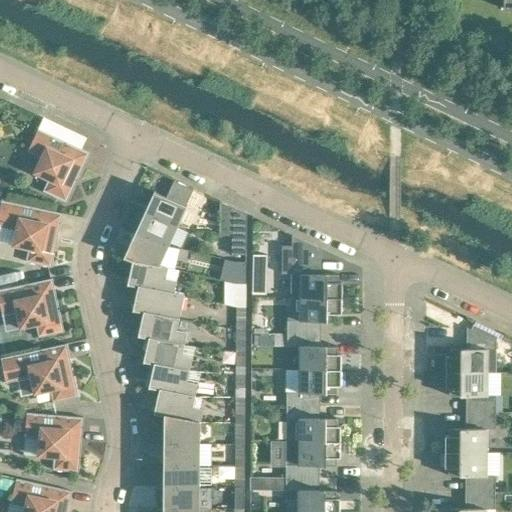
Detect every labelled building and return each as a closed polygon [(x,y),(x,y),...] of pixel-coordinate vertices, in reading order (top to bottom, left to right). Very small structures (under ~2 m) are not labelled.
[(511,0),(503,0),(504,9),(511,9),(511,0)] [(90,153),(81,148),(85,139),(85,140),(86,138),(44,118),(27,152),(41,158),(34,173),(49,180),(43,191),(66,202),(90,153)] [(177,226),(194,189),(174,180),(174,181),(166,197),(155,192),(154,191),(145,212),(177,226)] [(0,226),(16,230),(13,246),(29,249),(26,262),(51,267),(63,214),(0,199),(0,226)] [(220,202),(220,235),(232,235),(232,207),(220,202)] [(247,214),(232,207),(232,235),(232,255),(246,255),(247,214)] [(138,211),(134,220),(138,226),(136,230),(136,232),(168,246),(169,242),(177,226),(145,212),(144,214),(138,211)] [(159,265),(168,246),(136,232),(124,258),(125,258),(125,257),(133,261),(133,260),(167,268),(167,267),(159,265)] [(282,246),(282,274),(292,274),(291,297),(301,297),(342,298),(342,282),(338,281),(338,274),(317,274),(317,247),(292,235),(292,236),(292,246),(282,246)] [(254,255),(253,271),(267,271),(267,255),(254,255)] [(129,284),(138,286),(183,296),(183,295),(173,293),(175,281),(165,279),(167,268),(133,260),(133,261),(128,285),(129,285),(129,284)] [(237,262),(231,283),(237,284),(246,284),(246,262),(237,262)] [(36,325),(39,337),(64,332),(52,278),(0,289),(0,304),(3,316),(17,313),(20,328),(36,325)] [(246,298),(246,284),(237,284),(237,298),(246,298)] [(178,320),(183,296),(138,286),(133,311),(134,311),(134,310),(144,312),(178,320)] [(342,314),(342,298),(301,297),(301,321),(287,320),(287,333),(317,334),(317,321),(338,321),(338,314),(342,314)] [(246,321),(246,307),(237,307),(237,321),(246,321)] [(144,312),(138,336),(139,337),(140,336),(149,338),(183,346),(186,333),(175,331),(178,320),(144,312)] [(246,343),(246,329),(236,329),(236,343),(246,343)] [(446,356),(445,372),(487,372),(487,349),(496,349),(496,342),(471,329),(471,348),(450,348),(449,356),(446,356)] [(272,346),(272,334),(261,333),(261,335),(260,345),(260,346),(272,346)] [(300,369),(341,370),(341,354),(338,353),(338,346),(316,346),(317,334),(287,333),(287,346),(300,346),(300,369)] [(181,356),(183,346),(149,338),(143,362),(145,362),(154,364),(188,371),(191,358),(181,356)] [(35,393),(50,390),(53,403),(78,397),(67,344),(1,358),(6,383),(31,378),(35,393)] [(245,366),(245,352),(236,352),(236,366),(245,366)] [(150,388),(160,390),(160,389),(194,397),(197,384),(186,382),(188,371),(154,364),(149,388),(150,388)] [(341,386),(341,370),(300,369),(300,393),(287,392),(287,405),(316,406),(316,393),(337,393),(337,386),(341,386)] [(445,372),(445,388),(449,388),(449,395),(470,396),(470,412),(496,412),(496,395),(487,395),(487,372),(445,372)] [(245,388),(245,374),(236,374),(236,388),(245,388)] [(191,408),(194,397),(160,389),(160,390),(154,414),(155,414),(155,413),(164,415),(199,422),(202,410),(191,408)] [(245,411),(245,397),(236,397),(236,411),(245,411)] [(286,418),(286,441),(341,442),(341,425),(337,425),(337,418),(320,418),(316,418),(316,406),(287,405),(286,418)] [(13,430),(25,431),(27,413),(15,412),(13,430)] [(445,435),(445,452),(486,452),(486,429),(495,429),(496,412),(470,412),(470,429),(449,428),(449,436),(445,435)] [(53,470),(79,472),(84,418),(27,413),(25,431),(25,438),(40,440),(38,456),(54,457),(53,470)] [(164,415),(164,443),(199,444),(199,422),(164,415)] [(245,439),(245,423),(236,423),(236,439),(245,439)] [(286,441),(286,477),(315,478),(315,465),(320,465),(337,465),(337,458),(341,458),(341,442),(286,441)] [(164,443),(164,465),(199,465),(199,444),(164,443)] [(245,458),(245,444),(235,444),(235,458),(245,458)] [(445,452),(445,468),(448,468),(448,475),(470,476),(470,492),(495,492),(495,475),(486,475),(486,452),(445,452)] [(164,465),(164,487),(199,487),(199,485),(211,485),(211,467),(199,468),(199,465),(164,465)] [(244,480),(244,466),(235,466),(235,480),(244,480)] [(265,490),(265,477),(250,477),(250,490),(265,490)] [(286,477),(286,490),(286,500),(299,500),(298,511),(340,511),(340,498),(336,497),(336,490),(320,490),(315,490),(315,478),(286,477)] [(67,511),(72,491),(16,478),(11,504),(25,507),(24,511),(67,511)] [(198,509),(199,487),(164,487),(164,488),(158,488),(158,499),(163,501),(163,508),(198,509)] [(235,509),(244,509),(244,487),(235,487),(235,509)] [(485,511),(486,509),(495,509),(495,492),(470,492),(469,508),(448,508),(448,511),(485,511)]
